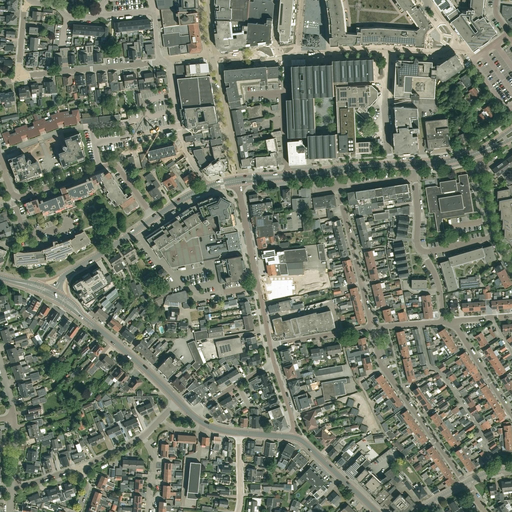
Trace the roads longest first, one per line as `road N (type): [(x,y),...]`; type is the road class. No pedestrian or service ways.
road 1 (residential): [(465,483),(379,361),(374,337),(384,326),(443,321)]
road 2 (residential): [(270,345),(369,325),(337,187)]
road 3 (residential): [(270,345),(237,180)]
road 4 (residential): [(17,78),(159,62)]
road 5 (secondary): [(177,401),(86,320)]
